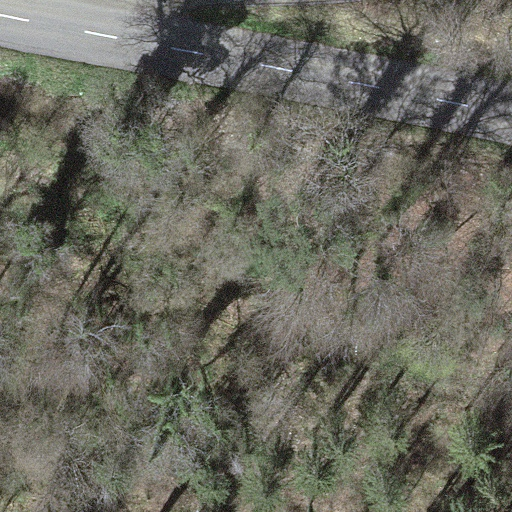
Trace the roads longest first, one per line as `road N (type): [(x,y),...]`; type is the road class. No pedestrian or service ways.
road 1 (tertiary): [(511,113),(0,14)]
road 2 (track): [(173,0),(45,22)]
